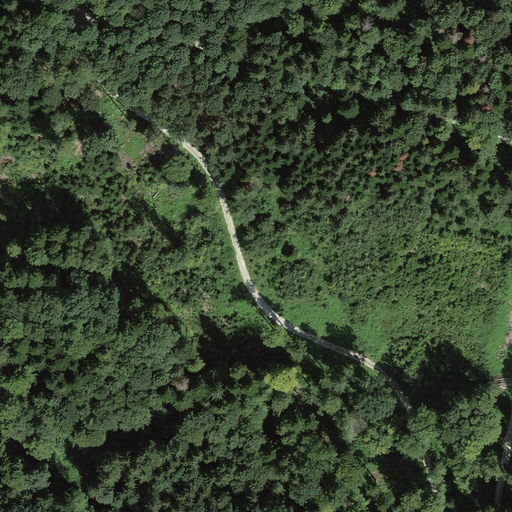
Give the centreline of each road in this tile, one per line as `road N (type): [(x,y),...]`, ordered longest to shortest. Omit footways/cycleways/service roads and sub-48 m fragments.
road 1 (track): [(80,0),(79,30),(94,75),(210,170),(242,275),(266,313),(369,360),(402,392),(439,511)]
road 2 (track): [(32,0),(511,142)]
